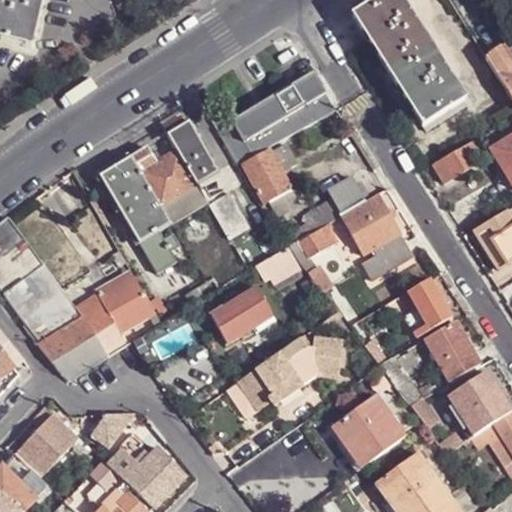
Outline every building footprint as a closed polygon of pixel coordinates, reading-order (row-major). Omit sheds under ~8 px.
[(44,0),(0,0),(0,3),(0,40),(33,49),(44,0)] [(376,0),(352,15),(422,127),(463,99),(400,0),(376,0)] [(511,63),(502,47),(485,58),(511,99),(511,63)] [(337,112),(316,78),(295,90),(315,124),(337,112)] [(295,90),(220,133),(240,168),(315,124),(295,90)] [(467,105),(463,99),(422,127),(425,131),(467,105)] [(189,121),(167,133),(169,135),(191,123),(189,121)] [(220,174),(191,123),(169,135),(179,152),(199,186),(220,174)] [(511,136),(503,142),(511,155),(505,160),(511,170),(511,136)] [(471,142),(478,153),(487,148),(480,137),(471,142)] [(433,166),(444,184),(483,161),(478,153),(471,142),(433,166)] [(511,155),(503,142),(490,151),(511,186),(511,170),(505,160),(511,155)] [(298,163),(286,143),(272,151),(285,171),(298,163)] [(199,186),(179,152),(157,164),(148,148),(131,158),(162,209),(163,207),(199,186)] [(245,167),(267,206),(272,204),(296,191),(285,171),(272,151),(245,167)] [(100,176),(140,244),(159,233),(173,225),(163,207),(162,209),(131,158),(100,176)] [(366,204),(353,180),(329,193),(333,200),(302,218),(306,225),(312,236),(325,229),(341,219),(366,204)] [(209,203),(199,186),(163,207),(173,225),(209,203)] [(304,205),(296,191),(272,204),(281,218),(304,205)] [(255,228),(232,194),(212,206),(235,241),(255,228)] [(341,219),(365,260),(374,254),(402,238),(378,198),(366,204),(341,219)] [(475,232),(499,272),(511,263),(511,223),(506,213),(475,232)] [(44,267),(8,219),(0,225),(0,290),(5,297),(26,281),(44,267)] [(282,239),(289,250),(312,236),(306,225),(282,239)] [(282,239),(276,228),(272,230),(276,237),(269,241),(266,234),(262,236),(276,258),(289,250),(282,239)] [(336,247),(325,229),(312,236),(289,250),(298,263),(307,274),(312,270),(308,263),(336,247)] [(164,240),(159,233),(140,244),(158,275),(178,264),(171,252),(179,246),(173,235),(164,240)] [(239,248),(253,271),(276,258),(262,236),(261,234),(239,248)] [(404,241),(402,238),(374,254),(376,257),(404,241)] [(413,257),(404,241),(376,257),(361,266),(371,282),(413,257)] [(276,258),(283,272),(298,263),(289,250),(276,258)] [(125,264),(119,252),(108,258),(116,270),(125,264)] [(319,265),(307,274),(333,308),(344,300),(319,265)] [(64,293),(44,267),(26,281),(5,297),(25,322),(64,293)] [(87,276),(64,293),(82,317),(103,305),(99,298),(87,276)] [(155,315),(133,278),(99,298),(103,305),(120,335),(126,331),(145,320),(155,315)] [(449,303),(435,280),(431,283),(445,306),(449,303)] [(445,306),(431,283),(409,296),(418,311),(406,320),(418,341),(453,320),(445,306)] [(190,296),(195,305),(205,300),(204,299),(199,290),(190,296)] [(212,319),(228,348),(274,319),(258,291),(212,319)] [(23,325),(39,345),(82,317),(64,293),(25,322),(23,325)] [(82,317),(111,357),(130,346),(129,345),(136,342),(133,336),(129,335),(126,331),(120,335),(103,305),(82,317)] [(161,326),(155,315),(145,320),(152,332),(161,326)] [(111,357),(82,317),(39,345),(69,383),(111,357)] [(482,367),(456,325),(425,343),(436,359),(440,356),(455,381),(482,367)] [(24,361),(7,340),(0,344),(0,349),(15,368),(24,361)] [(308,351),(301,342),(238,387),(258,415),(272,406),(274,410),(320,378),(340,380),(343,344),(314,341),(314,352),(308,351)] [(0,380),(15,368),(0,349),(0,380)] [(380,370),(387,365),(379,351),(369,356),(380,370)] [(419,366),(409,354),(402,360),(400,358),(396,360),(407,376),(419,366)] [(411,407),(424,399),(407,376),(396,360),(387,365),(380,370),(381,371),(411,407)] [(511,415),(487,375),(448,398),(474,439),(494,427),(511,415)] [(406,441),(377,399),(334,430),(337,435),(346,446),(354,441),(371,465),(406,441)] [(93,438),(108,450),(133,414),(105,418),(93,438)] [(511,415),(494,427),(500,437),(511,454),(511,415)] [(20,451),(45,476),(51,471),(60,461),(73,447),(78,441),(77,441),(53,418),(20,451)] [(474,439),(472,440),(478,451),(489,444),(500,437),(494,427),(474,439)] [(464,446),(455,434),(440,445),(449,456),(464,446)] [(511,454),(500,437),(489,444),(511,478),(511,454)] [(104,463),(79,439),(78,441),(73,447),(97,470),(104,463)] [(371,465),(354,441),(346,446),(363,470),(371,465)] [(126,446),(107,466),(126,484),(148,505),(153,509),(155,511),(169,495),(187,478),(158,449),(144,463),(126,446)] [(363,470),(346,446),(341,450),(359,474),(363,470)] [(0,470),(0,492),(19,510),(45,484),(14,456),(7,463),(0,470)] [(427,511),(449,497),(420,456),(376,486),(382,494),(388,503),(394,498),(404,511),(427,511)] [(107,466),(104,463),(97,470),(91,478),(99,485),(112,498),(117,492),(126,484),(107,466)] [(117,492),(125,498),(129,494),(144,509),(148,505),(126,484),(117,492)] [(112,498),(99,485),(88,497),(91,500),(103,507),(112,498)] [(21,511),(19,510),(0,492),(0,511),(21,511)] [(111,511),(125,498),(117,492),(112,498),(103,507),(108,511),(111,511)] [(97,511),(140,511),(144,509),(129,494),(125,498),(111,511),(108,511),(103,507),(97,511)] [(511,511),(511,494),(492,511),(511,511)] [(459,511),(449,497),(427,511),(459,511)] [(404,511),(394,498),(388,503),(382,507),(385,511),(404,511)]
